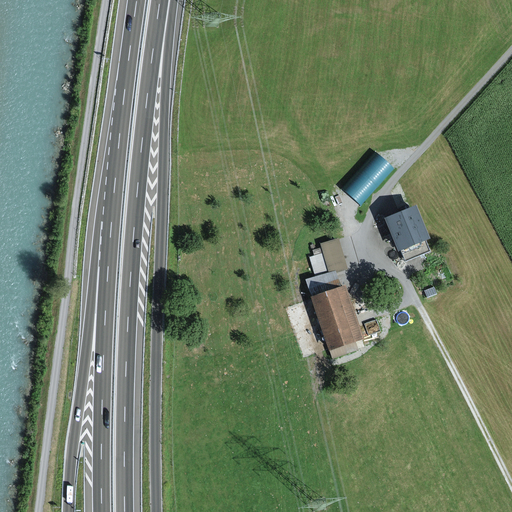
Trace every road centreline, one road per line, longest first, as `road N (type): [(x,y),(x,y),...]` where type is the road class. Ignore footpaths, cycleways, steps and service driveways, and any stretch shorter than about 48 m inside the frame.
road 1 (track): [(106,0),(38,511)]
road 2 (motorway): [(124,511),(134,224),(160,0)]
road 3 (motorway): [(156,511),(164,99),(174,0)]
road 4 (motorway): [(111,218),(92,285),(69,511)]
road 5 (motorway): [(111,218),(101,511)]
road 6 (motorway): [(136,0),(111,218)]
